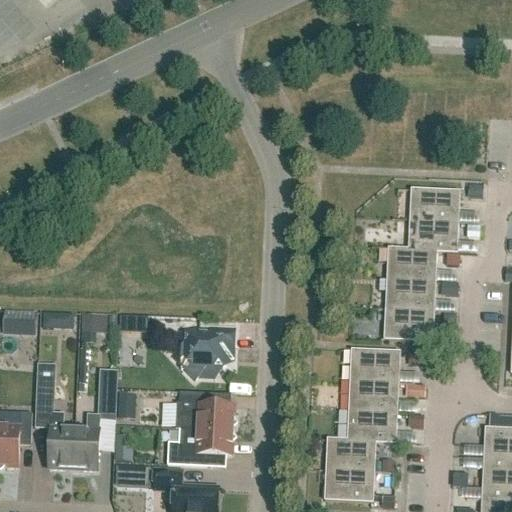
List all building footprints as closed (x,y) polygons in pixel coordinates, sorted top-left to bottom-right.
[(468,187),(467,200),(482,200),(483,187),(468,187)] [(411,224),(459,226),(460,195),(412,193),(411,224)] [(457,257),(459,226),(411,224),(409,253),(409,254),(437,255),(437,256),(457,257)] [(470,230),(469,240),(479,240),(479,230),(470,230)] [(409,254),(409,253),(389,252),(388,282),(436,285),(437,256),(437,255),(409,254)] [(447,258),(447,271),(460,271),(460,258),(447,258)] [(435,315),(436,285),(388,282),(386,312),(435,315)] [(457,298),(458,286),(444,285),(443,298),(457,298)] [(433,346),(435,315),(386,312),(385,343),(433,346)] [(35,340),(36,315),(4,314),(3,338),(35,340)] [(445,316),(444,330),(457,330),(457,317),(445,316)] [(57,324),(57,317),(43,317),(42,331),(52,331),(57,324)] [(81,319),(81,331),(98,331),(98,319),(81,319)] [(122,321),(121,335),(147,336),(148,322),(122,321)] [(234,363),(235,332),(196,330),(177,348),(177,355),(172,359),(195,384),(199,380),(214,380),(225,371),(225,363),(234,363)] [(351,384),(399,387),(401,356),(353,353),(351,384)] [(413,356),(412,369),(427,370),(428,357),(413,356)] [(55,405),(56,373),(39,372),(37,404),(55,405)] [(117,408),(118,375),(101,375),(100,407),(117,408)] [(398,417),(399,387),(351,384),(350,414),(398,417)] [(411,388),(410,401),(425,401),(425,388),(411,388)] [(180,432),(234,435),(235,410),(210,409),(210,397),(180,396),(180,408),(178,408),(176,432),(180,432)] [(134,411),(135,399),(121,398),(120,410),(134,411)] [(396,447),(398,417),(350,414),(348,443),(348,444),(376,445),(376,446),(396,447)] [(11,416),(11,431),(0,430),(0,470),(19,472),(20,444),(32,445),(33,417),(11,416)] [(74,474),(76,433),(64,433),(65,417),(52,417),(52,432),(51,432),(49,473),(74,474)] [(76,433),(74,474),(99,475),(100,434),(101,419),(88,419),(88,434),(76,433)] [(413,419),(413,431),(424,432),(424,420),(413,419)] [(233,460),(234,435),(180,432),(180,448),(169,447),(168,469),(182,469),(207,471),(207,459),(233,460)] [(484,463),(511,464),(511,433),(486,432),(484,463)] [(348,444),(348,443),(328,442),(327,473),(375,475),(376,446),(376,445),(348,444)] [(511,493),(511,464),(484,463),(483,493),(511,493)] [(382,466),(382,474),(394,475),(395,467),(382,466)] [(118,471),(117,488),(151,489),(152,473),(118,471)] [(218,511),(219,491),(182,489),(183,475),(156,473),(155,494),(174,495),(173,511),(213,511),(218,511)] [(373,506),(375,475),(327,473),(325,504),(373,506)] [(452,476),(451,489),(465,490),(466,476),(452,476)] [(511,511),(511,493),(483,493),(482,511),(511,511)]
